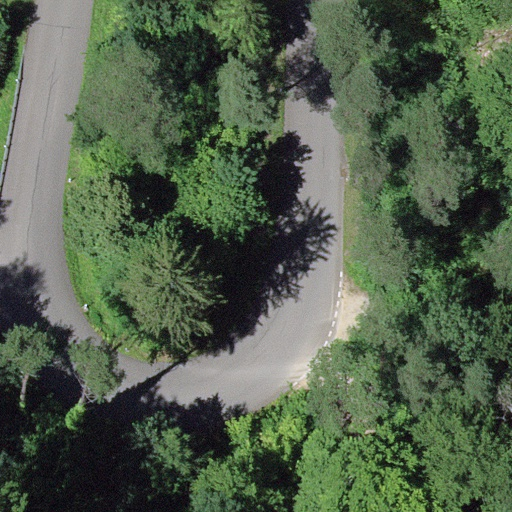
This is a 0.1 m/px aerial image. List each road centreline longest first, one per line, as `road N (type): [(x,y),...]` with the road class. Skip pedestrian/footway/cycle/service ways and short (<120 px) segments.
road 1 (tertiary): [(69,0),(34,223),(36,308),(54,345),(93,380),(130,398),(179,401),(230,385),(265,358),(292,321),(317,157),(315,0)]
road 2 (track): [(409,511),(292,321),(511,258)]
